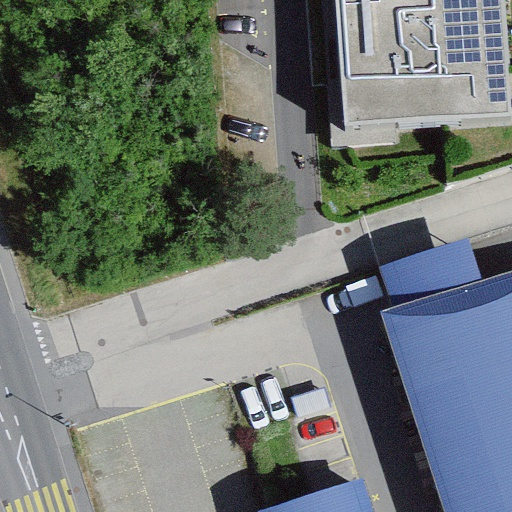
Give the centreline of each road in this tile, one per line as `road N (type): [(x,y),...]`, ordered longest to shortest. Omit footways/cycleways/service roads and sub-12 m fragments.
road 1 (unknown): [(323,253),(293,0)]
road 2 (tertiary): [(0,369),(42,511)]
